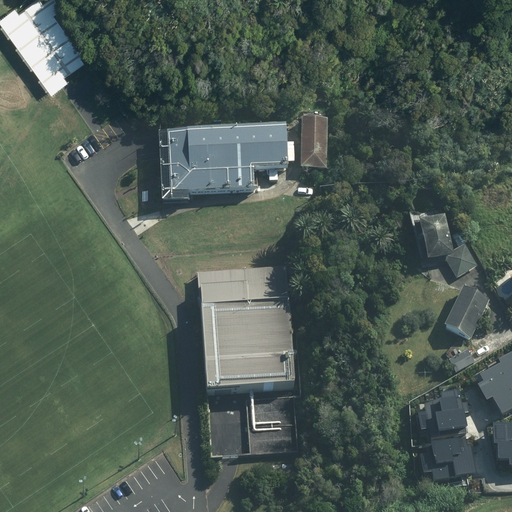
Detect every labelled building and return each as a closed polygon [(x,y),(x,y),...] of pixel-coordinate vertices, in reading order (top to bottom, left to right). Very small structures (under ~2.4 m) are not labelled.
[(14,9),(0,18),(0,26),(49,96),(66,84),(62,78),(92,57),(52,0),(51,0),(43,6),(39,1),(18,16),(14,9)] [(329,116),(302,115),(300,166),(326,168),(329,116)] [(287,141),(286,120),(157,128),(162,199),(190,197),(189,191),(255,187),(254,167),(288,165),(288,161),(295,160),(294,141),(287,141)] [(432,265),(446,262),(456,281),(477,269),(465,247),(450,256),(442,221),(411,228),(420,271),(433,268),(432,265)] [(281,270),(199,276),(208,398),(290,392),(281,270)] [(460,291),(442,331),(469,343),(488,303),(460,291)] [(483,385),(479,387),(486,401),(494,397),(504,414),(511,409),(511,353),(498,361),(500,364),(478,376),(483,385)] [(428,430),(431,440),(467,431),(457,392),(441,396),(442,401),(424,406),(425,410),(416,412),(421,431),(428,430)] [(511,424),(492,425),(493,446),(498,446),(499,463),(510,462),(510,468),(511,467),(511,424)] [(433,474),(435,481),(477,471),(469,438),(425,448),(427,454),(420,455),(424,476),(433,474)]
